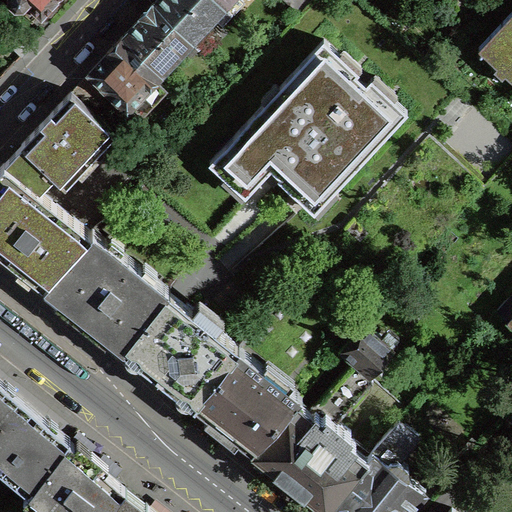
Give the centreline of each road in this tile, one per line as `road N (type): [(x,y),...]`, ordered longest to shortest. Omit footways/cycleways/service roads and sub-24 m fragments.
road 1 (secondary): [(275,511),(0,276)]
road 2 (secondary): [(0,335),(218,511)]
road 3 (residential): [(0,118),(112,0)]
